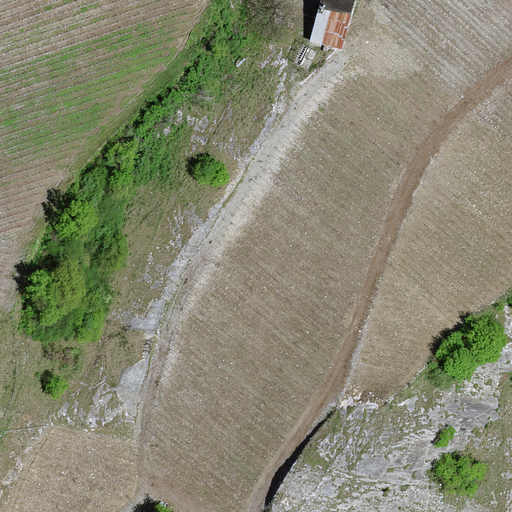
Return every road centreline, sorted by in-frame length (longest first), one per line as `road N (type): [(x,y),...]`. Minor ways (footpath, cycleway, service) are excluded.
road 1 (track): [(371,1),(366,22),(286,112),(205,240),(167,318),(143,405),(140,459),(153,480),(199,511)]
road 2 (track): [(255,511),(352,352)]
